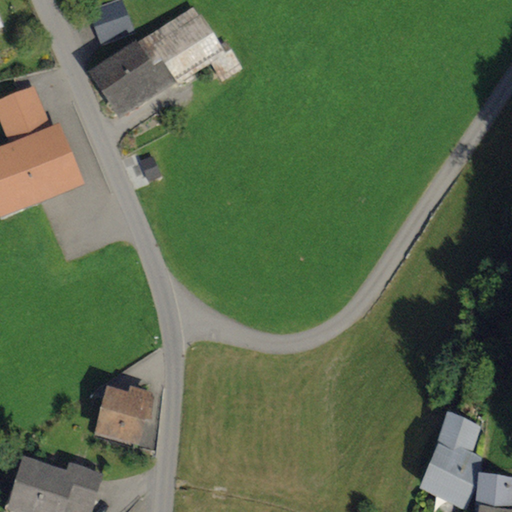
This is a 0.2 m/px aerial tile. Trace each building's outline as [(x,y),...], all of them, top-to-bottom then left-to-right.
[(0,0),(0,23),(9,20),(0,0)] [(202,13),(100,82),(130,127),(233,58),(202,13)] [(50,136),(32,94),(0,106),(0,118),(14,153),(0,158),(0,219),(1,221),(79,189),(56,134),(50,136)] [(147,409),(101,398),(92,439),(138,449),(147,409)] [(480,511),(507,440),(451,420),(424,493),(474,511),(480,511)] [(67,477),(11,463),(0,508),(0,511),(64,511),(69,494),(100,502),(106,478),(69,469),(67,477)]
